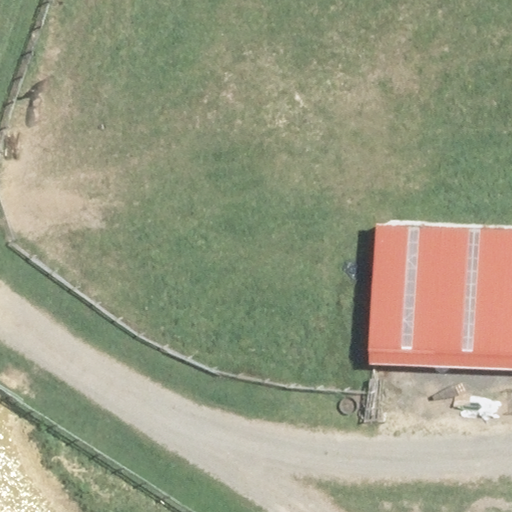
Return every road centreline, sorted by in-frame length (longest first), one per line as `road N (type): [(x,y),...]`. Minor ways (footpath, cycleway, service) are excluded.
road 1 (track): [(0,270),(355,511)]
road 2 (track): [(511,469),(303,477)]
